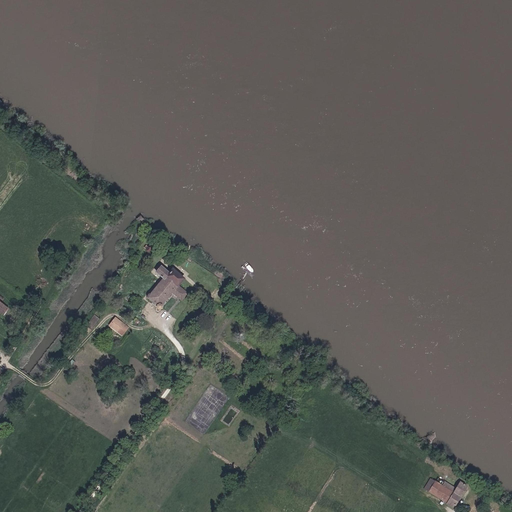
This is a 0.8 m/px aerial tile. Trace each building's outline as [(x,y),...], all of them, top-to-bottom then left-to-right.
[(91,211),(95,206),(83,197),(79,202),(91,211)] [(143,251),(147,253),(151,246),(148,244),(147,245),(144,243),(142,247),(144,248),(143,251)] [(186,292),(178,285),(185,277),(173,267),(170,271),(161,264),(156,271),(164,277),(151,291),(150,290),(146,295),(158,304),(157,306),(157,308),(158,308),(159,309),(161,308),(162,308),(162,306),(162,303),(161,302),(172,290),(181,298),(186,292)] [(0,308),(6,313),(11,304),(0,296),(0,308)] [(124,330),(129,323),(126,320),(117,313),(111,320),(124,330)] [(85,329),(90,333),(99,320),(94,317),(85,329)] [(432,497),(454,508),(466,488),(458,484),(452,494),(433,484),(427,493),(424,492),(418,502),(425,506),(432,497)]
